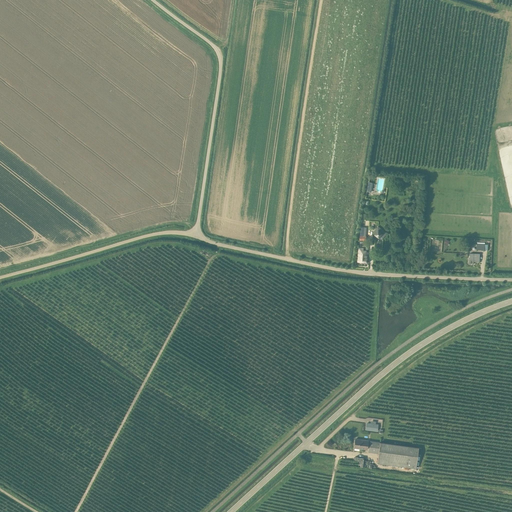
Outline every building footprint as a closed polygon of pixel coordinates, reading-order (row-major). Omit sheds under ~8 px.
[(375,234),(374,235),(379,239),(383,234),(384,232),(378,226),(372,232),(375,234)] [(358,247),(357,262),(360,262),(360,263),(368,263),(368,258),(369,258),(369,253),(367,252),(367,250),(364,250),(364,248),(358,247)] [(469,258),(469,264),(473,264),(473,262),(480,262),(480,254),(470,254),(470,258),(469,258)] [(370,423),(366,422),(365,429),(376,431),(377,424),(375,423),(375,421),(370,420),(370,423)] [(355,439),(354,448),(367,449),(368,441),(355,439)] [(378,454),(377,463),(415,468),(418,448),(380,442),(370,441),(368,452),(378,454)]
